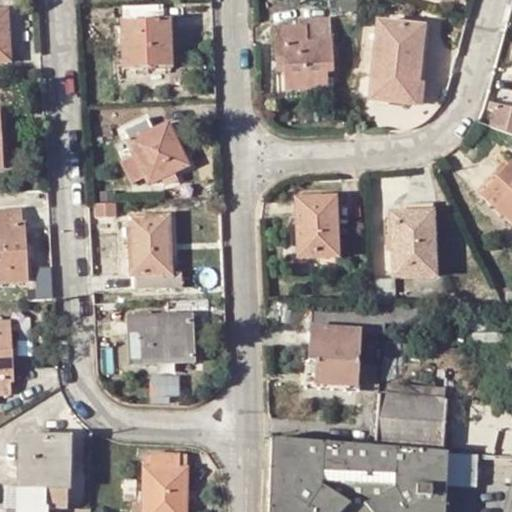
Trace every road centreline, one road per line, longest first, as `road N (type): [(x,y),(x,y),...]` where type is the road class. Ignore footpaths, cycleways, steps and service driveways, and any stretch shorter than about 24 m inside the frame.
road 1 (residential): [(58,0),(78,375),(95,407),(121,422),(244,425)]
road 2 (residential): [(237,155),(432,139),(453,124),(467,95),(493,0)]
road 3 (residential): [(244,425),(237,155)]
road 4 (residential): [(237,155),(231,0)]
